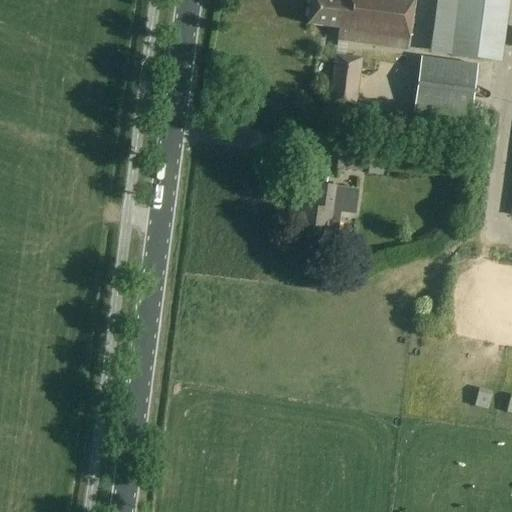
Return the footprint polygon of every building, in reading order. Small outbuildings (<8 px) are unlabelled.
[(408,51),(415,0),(313,0),(310,26),(341,30),(339,41),(408,51)] [(354,110),(361,58),(334,55),(327,106),(354,110)] [(468,139),(479,65),(421,56),(411,131),(468,139)] [(353,214),(356,190),(320,186),(317,210),(304,208),(299,251),(324,255),(326,239),(330,240),(334,211),(353,214)] [(411,309),(409,320),(429,324),(431,314),(411,309)] [(471,389),(467,408),(481,411),(485,391),(471,389)] [(498,415),(511,418),(511,397),(502,395),(498,415)]
